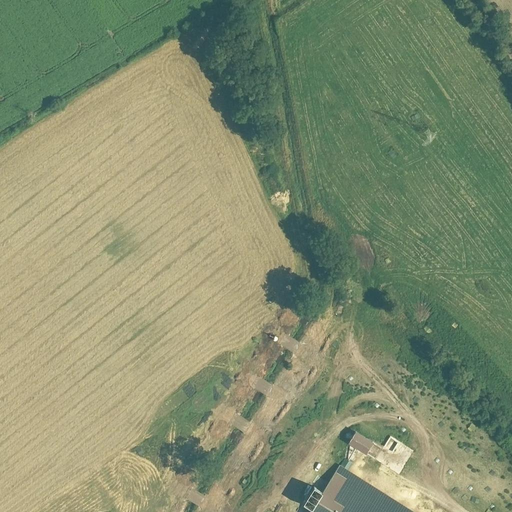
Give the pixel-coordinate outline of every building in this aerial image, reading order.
[(309,332),(314,323),(298,313),(292,322),(309,332)] [(286,369),(291,360),(277,352),(272,361),(286,369)] [(251,389),(246,398),(262,407),(268,398),(251,389)] [(238,446),(244,437),(229,428),(223,437),(238,446)] [(363,452),(370,439),(351,429),(344,442),(363,452)] [(383,445),(394,450),(398,440),(388,435),(383,445)] [(410,511),(342,470),(315,511),(410,511)] [(195,486),(210,494),(215,485),(200,477),(195,486)] [(294,501),(306,509),(317,492),(306,484),(294,501)]
